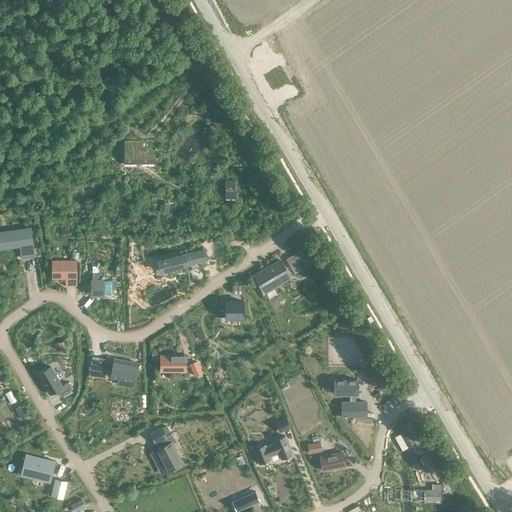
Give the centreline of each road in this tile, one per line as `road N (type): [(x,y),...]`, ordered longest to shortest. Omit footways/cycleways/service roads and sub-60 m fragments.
road 1 (residential): [(324,213),(143,333),(108,334),(50,297),(3,325),(4,348),(108,511)]
road 2 (tertiary): [(324,213),(200,0)]
road 3 (tertiary): [(431,394),(324,213)]
road 4 (residential): [(325,511),(371,484),(388,425),(431,394)]
road 5 (tertiary): [(501,511),(431,394)]
